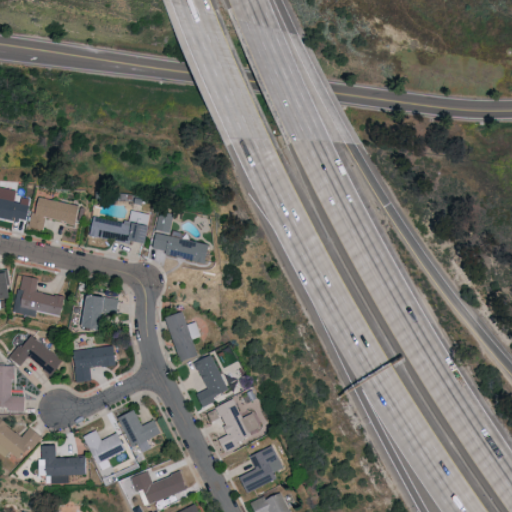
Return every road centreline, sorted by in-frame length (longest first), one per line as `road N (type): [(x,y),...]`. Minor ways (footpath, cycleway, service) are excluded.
road 1 (tertiary): [(0,53),(511,113)]
road 2 (motorway): [(511,486),(420,346),(317,142)]
road 3 (motorway): [(294,228),(380,385),(466,511)]
road 4 (motorway): [(294,228),(361,399),(419,511)]
road 5 (motorway): [(511,375),(407,246),(339,143)]
road 6 (residential): [(228,511),(152,359),(140,283),(122,273)]
road 7 (motorway): [(339,143),(269,27)]
road 8 (motorway): [(317,142),(269,27)]
road 9 (residential): [(0,248),(122,273)]
